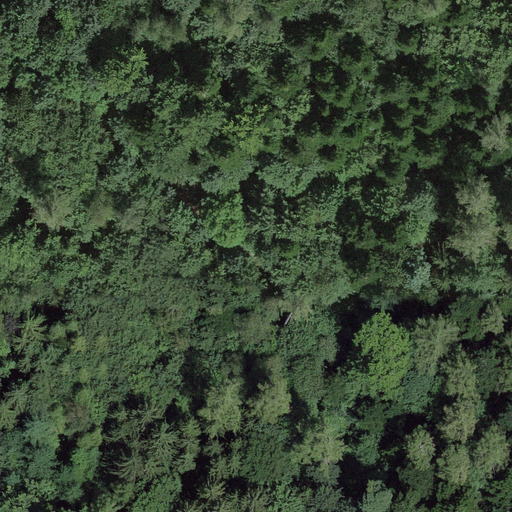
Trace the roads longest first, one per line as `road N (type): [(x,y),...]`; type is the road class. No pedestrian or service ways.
road 1 (track): [(486,511),(463,453),(406,378),(334,310),(153,173)]
road 2 (track): [(511,165),(221,185),(153,173)]
road 3 (track): [(153,173),(0,34)]
